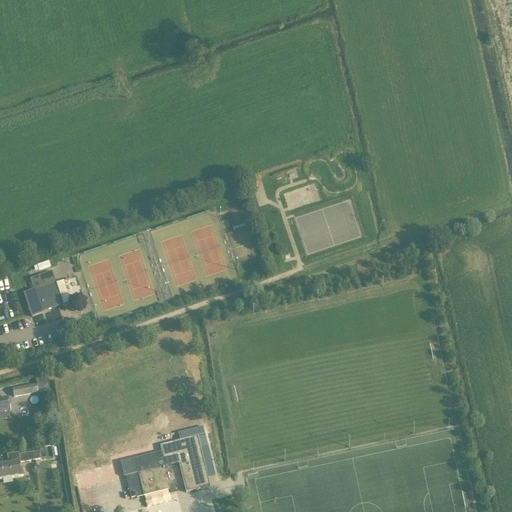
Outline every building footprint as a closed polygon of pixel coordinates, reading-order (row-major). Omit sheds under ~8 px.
[(256,177),(252,189),(257,190),(261,179),(256,177)] [(235,227),(241,250),(252,247),(246,224),(235,227)] [(34,291),(23,294),(31,318),(42,315),(41,313),(63,305),(52,272),(30,280),(34,291)] [(37,386),(12,390),(14,398),(30,395),(38,393),(38,392),(49,391),(47,378),(36,380),(37,386)] [(0,399),(0,413),(10,412),(8,399),(0,399)] [(180,441),(160,446),(161,453),(163,461),(177,457),(186,493),(206,488),(210,487),(201,449),(208,448),(203,427),(178,434),(180,441)] [(39,452),(19,455),(20,463),(46,458),(44,448),(38,449),(39,452)] [(171,495),(178,494),(171,466),(158,469),(155,455),(149,456),(135,459),(120,463),(124,478),(126,477),(131,499),(143,496),(143,497),(170,491),(171,495)] [(0,480),(21,477),(24,477),(22,469),(19,469),(18,463),(0,466),(0,480)]
